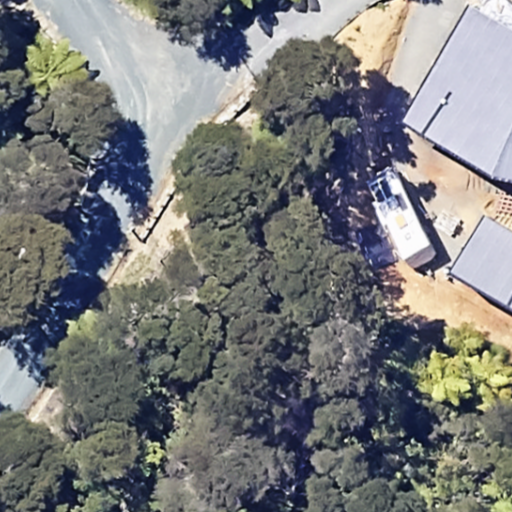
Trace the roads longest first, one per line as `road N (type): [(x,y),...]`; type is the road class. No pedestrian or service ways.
road 1 (residential): [(176,113),(0,377)]
road 2 (residential): [(327,0),(176,113)]
road 3 (residential): [(176,113),(73,0)]
